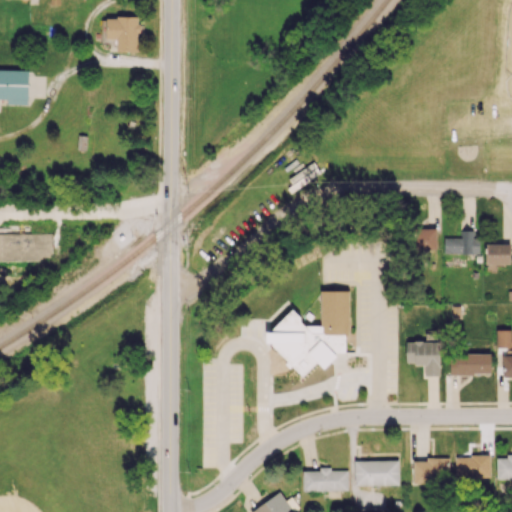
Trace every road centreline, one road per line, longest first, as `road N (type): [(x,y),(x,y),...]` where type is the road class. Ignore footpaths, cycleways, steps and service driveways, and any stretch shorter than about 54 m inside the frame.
road 1 (secondary): [(171,0),(171,511)]
road 2 (residential): [(511,188),(322,196),(213,276),(171,290)]
road 3 (residential): [(511,415),(315,424),(269,447),(210,500),(171,510)]
